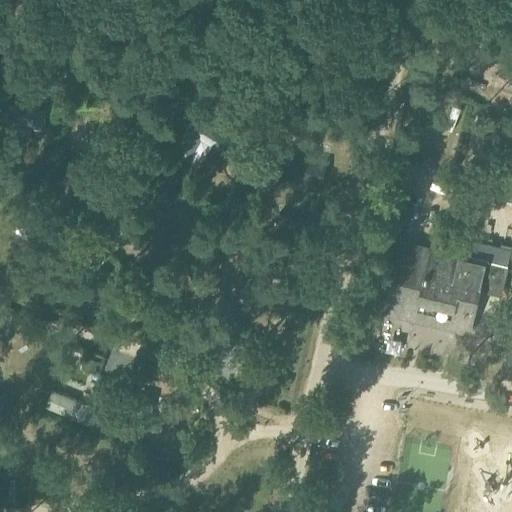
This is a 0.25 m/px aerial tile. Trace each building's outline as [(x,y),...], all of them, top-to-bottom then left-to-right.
[(0,103),(0,120),(42,127),(44,110),(0,103)] [(174,148),(190,158),(202,137),(223,149),(232,135),(195,113),(174,148)] [(511,158),(490,152),(480,185),(511,194),(511,158)] [(294,160),(290,181),(322,188),(327,167),(294,160)] [(130,164),(114,204),(129,210),(145,170),(130,164)] [(397,253),(383,309),(473,331),(483,288),(505,293),(511,264),(511,228),(510,228),(506,246),(450,232),(458,201),(412,190),(397,253)] [(277,218),(272,239),(304,246),(309,225),(277,218)] [(38,246),(19,288),(33,294),(52,252),(38,246)] [(102,272),(86,313),(100,318),(116,277),(102,272)] [(254,272),(237,286),(245,295),(262,282),(254,272)] [(231,320),(202,356),(215,367),(244,331),(231,320)] [(51,390),(45,406),(91,424),(97,408),(51,390)] [(138,396),(134,434),(149,435),(153,398),(138,396)] [(446,457),(446,429),(432,429),(432,457),(446,457)] [(423,511),(435,511),(440,502),(429,496),(422,511),(423,511)]
